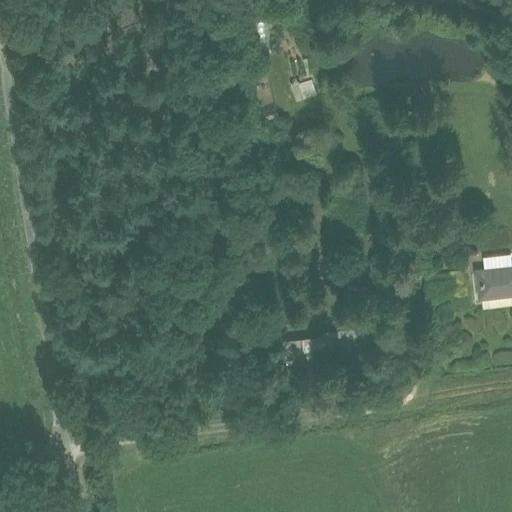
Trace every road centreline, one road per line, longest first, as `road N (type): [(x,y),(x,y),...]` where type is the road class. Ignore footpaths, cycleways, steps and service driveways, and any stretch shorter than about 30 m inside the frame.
road 1 (unclassified): [(64,453),(418,398)]
road 2 (track): [(39,294),(0,41)]
road 3 (unclassified): [(64,453),(39,294)]
